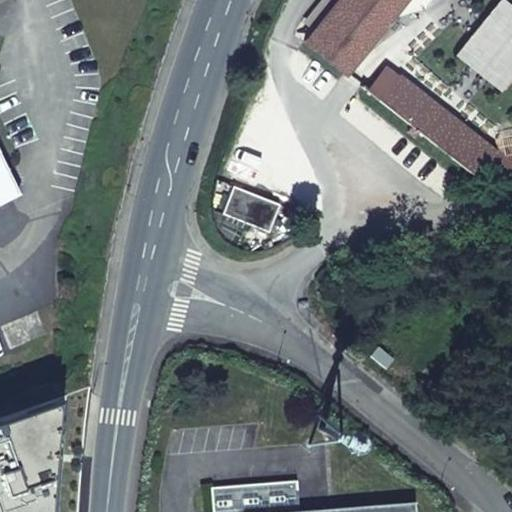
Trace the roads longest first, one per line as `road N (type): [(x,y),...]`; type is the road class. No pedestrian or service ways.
road 1 (residential): [(141,281),(297,327),(498,511)]
road 2 (unknown): [(0,285),(30,261),(40,237),(45,0)]
road 3 (tertiary): [(141,281),(194,79),(225,0)]
road 4 (tertiary): [(109,511),(141,281)]
road 5 (unknown): [(156,511),(156,481),(179,456),(299,448)]
